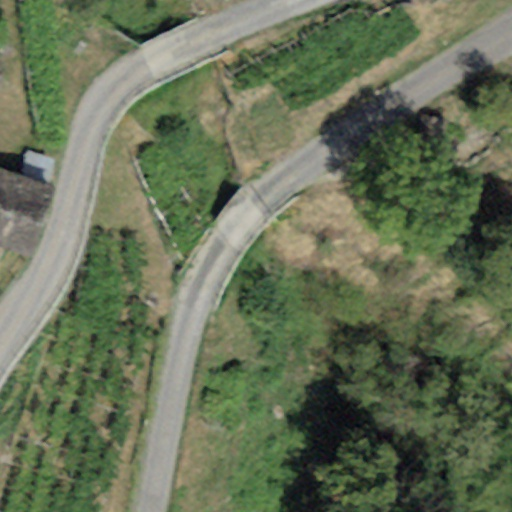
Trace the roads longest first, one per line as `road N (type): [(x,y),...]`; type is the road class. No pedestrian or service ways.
road 1 (unclassified): [(152,511),(197,300),(226,244),(285,175),(511,32)]
road 2 (unclassified): [(289,0),(126,80),(101,109),(44,283),(0,354)]
